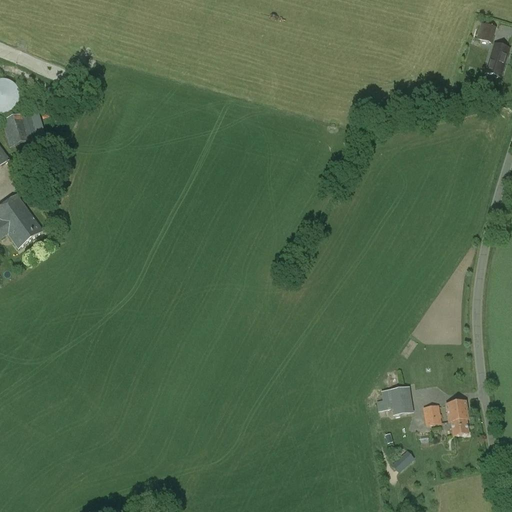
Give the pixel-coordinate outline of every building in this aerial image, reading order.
[(491,45),(495,30),(482,26),(477,41),(491,45)] [(486,75),(494,77),(495,80),(498,78),(500,79),(509,51),(495,46),(486,75)] [(10,82),(5,81),(0,81),(0,116),(1,116),(6,116),(11,114),(16,111),(19,106),(20,101),(20,95),(18,90),(15,86),(10,82)] [(10,150),(46,139),(38,112),(1,123),(10,150)] [(32,190),(42,183),(35,173),(25,180),(32,190)] [(18,251),(43,234),(17,197),(0,209),(0,241),(8,236),(18,251)] [(393,418),(413,415),(409,390),(381,395),(384,413),(392,412),(393,418)] [(453,439),(469,437),(467,422),(469,422),(466,403),(446,407),(449,425),(451,425),(453,439)] [(426,429),(441,426),(439,408),(423,410),(426,429)] [(399,475),(414,461),(406,453),(392,467),(399,475)]
